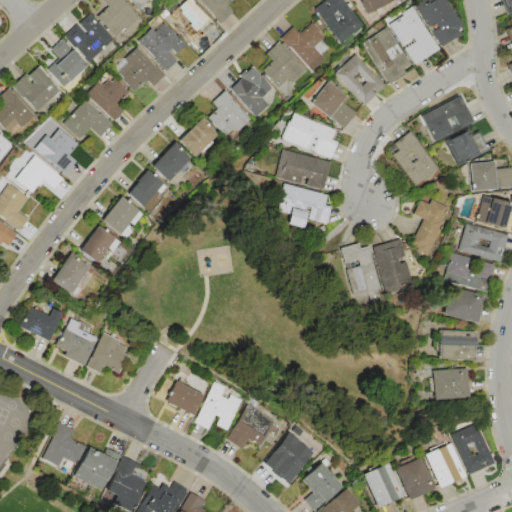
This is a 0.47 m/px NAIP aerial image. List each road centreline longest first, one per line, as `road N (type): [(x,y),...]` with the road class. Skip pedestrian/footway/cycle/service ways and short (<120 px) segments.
road 1 (residential): [(511,453),(498,379),(511,307),(500,112),(481,0)]
road 2 (residential): [(287,0),(197,73),(63,216)]
road 3 (residential): [(487,65),(386,120),(367,155),(375,205)]
road 4 (residential): [(266,511),(217,470),(118,417)]
road 5 (residential): [(118,417),(0,357)]
